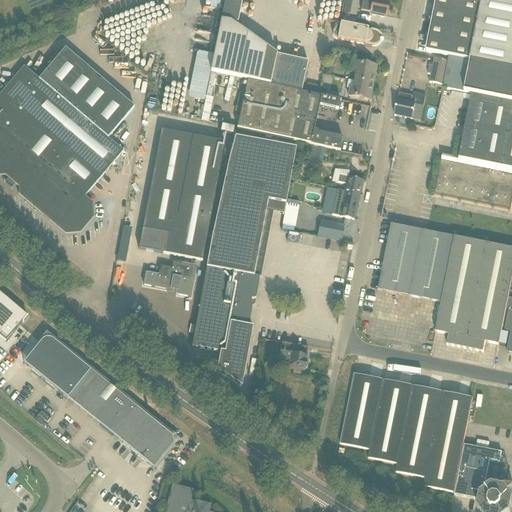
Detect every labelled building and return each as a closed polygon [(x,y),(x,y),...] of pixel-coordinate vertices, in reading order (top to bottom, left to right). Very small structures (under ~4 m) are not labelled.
[(346,0),(344,15),(356,17),(359,0),(346,0)] [(370,14),(386,17),(389,5),(386,5),(387,0),(363,0),(361,11),(370,13),(370,14)] [(470,61),(463,94),(472,96),(511,103),(511,0),(437,0),(426,53),(449,57),(464,60),(470,61)] [(269,86),(275,56),(232,20),(222,19),(210,73),(247,81),(269,86)] [(379,33),(375,31),(340,24),(339,29),(337,30),(334,31),(333,34),(333,37),(335,39),(337,40),(372,47),(376,47),(379,45),(381,42),(382,39),(381,36),(379,33)] [(80,234),(93,218),(92,204),(84,198),(123,152),(108,139),(134,109),(65,50),(39,80),(24,67),(0,95),(0,176),(5,176),(19,188),(20,196),(66,235),(80,234)] [(275,56),(269,86),(301,93),(308,63),(275,56)] [(430,66),(428,75),(431,76),(429,84),(436,85),(435,90),(443,91),(443,89),(449,63),(435,59),(433,67),(430,66)] [(372,86),(376,68),(361,65),(352,63),(350,73),(355,74),(354,82),(372,86)] [(332,78),(333,73),(332,70),(326,69),(325,76),(332,78)] [(310,145),(310,146),(339,152),(342,139),(318,134),(317,132),(314,131),(319,107),(321,98),(301,94),(301,93),(269,86),(247,81),(247,82),(237,129),(306,145),(310,145)] [(350,90),(348,97),(369,102),(372,86),(354,82),(352,90),(350,90)] [(325,98),(327,90),(320,89),(319,93),(318,97),(325,98)] [(413,97),(399,94),(395,117),(412,120),(415,106),(424,107),(426,97),(414,94),(413,97)] [(442,161),(435,195),(510,211),(511,201),(511,103),(472,96),(466,125),(458,164),(442,161)] [(340,102),(321,98),(319,107),(338,110),(340,102)] [(222,127),(220,134),(232,136),(234,130),(222,127)] [(161,132),(142,230),(167,235),(169,225),(176,226),(193,138),(161,132)] [(219,361),(217,371),(240,385),(252,325),(249,325),(250,320),(248,318),(251,316),(252,308),(254,306),(255,302),(254,301),(256,300),(257,291),(256,289),(258,287),(259,279),(254,278),(256,266),(260,245),(266,212),(284,216),(291,180),(297,148),(235,136),(213,228),(214,228),(192,349),(220,354),(219,361)] [(163,255),(202,262),(225,144),(193,138),(176,226),(169,225),(167,235),(163,255)] [(300,147),(298,157),(302,159),(304,152),(308,153),(309,149),(305,148),(300,147)] [(322,163),(325,150),(323,150),(318,149),(316,160),(315,162),(322,163)] [(345,193),(360,196),(362,182),(348,179),(349,172),(334,171),(332,182),(347,185),(345,193)] [(331,216),(340,218),(346,219),(354,221),(360,196),(345,193),(336,191),(331,216)] [(345,227),(320,222),(317,238),(341,243),(345,227)] [(392,225),(378,291),(441,304),(455,238),(392,225)] [(487,245),(455,238),(441,304),(436,333),(449,336),(447,346),(465,350),(487,245)] [(485,343),(499,346),(511,281),(511,249),(487,245),(465,350),(483,354),(485,343)] [(160,267),(158,276),(146,274),(143,287),(169,291),(170,291),(171,291),(172,291),(172,290),(173,290),(173,289),(173,288),(176,289),(176,292),(176,293),(176,294),(176,295),(177,295),(178,296),(179,296),(191,299),(197,270),(181,267),(182,264),(173,263),(171,269),(160,267)] [(0,295),(0,337),(6,342),(26,318),(0,295)] [(90,371),(52,340),(49,339),(46,339),(45,339),(45,340),(43,341),(24,364),(67,399),(107,431),(106,432),(109,435),(110,434),(154,469),(171,447),(172,445),(173,443),(173,441),(172,439),(171,437),(170,436),(90,371)] [(308,349),(282,344),(280,353),(278,361),(277,367),(304,372),(305,371),(306,369),(307,367),(306,365),(307,358),(306,358),(308,349)] [(384,382),(380,381),(354,376),(340,446),(370,452),(384,382)] [(413,387),(410,387),(384,382),(370,452),(368,460),(397,466),(413,387)] [(443,393),(433,392),(413,387),(397,466),(396,474),(425,480),(443,393)] [(473,399),(471,399),(443,393),(425,480),(423,488),(453,495),(468,423),(473,399)] [(301,422),(302,418),(286,414),(285,419),(301,422)] [(308,429),(311,424),(303,419),(300,425),(308,429)] [(500,463),(502,453),(466,446),(455,496),(478,501),(477,508),(480,511),(510,511),(511,504),(511,499),(509,495),(511,493),(511,490),(492,486),(490,488),(486,482),(490,461),(500,463)] [(209,511),(211,506),(191,500),(193,491),(172,486),(165,511),(209,511)]
